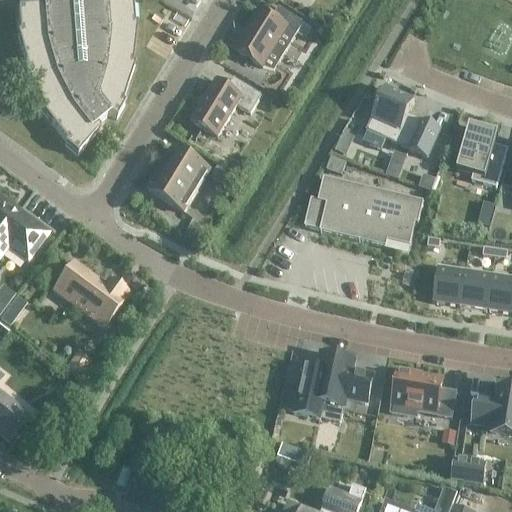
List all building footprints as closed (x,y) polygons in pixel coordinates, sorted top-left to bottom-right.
[(42,0),(43,7),(17,9),(19,33),(16,34),(27,73),(25,74),(43,110),(41,111),(66,143),(64,145),(77,156),(99,130),(96,125),(108,115),(116,120),(124,105),(122,103),(134,65),(131,64),(136,25),(133,24),(131,0),(123,1),(122,0),(42,0)] [(286,28),(296,34),(303,23),(278,8),(271,18),(258,10),(234,50),(261,67),(286,28)] [(217,138),(222,129),(236,107),(249,115),(261,96),(232,78),(226,88),(214,81),(190,121),(217,138)] [(365,132),(426,160),(440,130),(407,116),(413,103),(384,89),(365,132)] [(456,171),(472,176),(470,182),(496,189),(507,150),(494,146),(497,134),(469,126),(456,171)] [(173,149),(160,170),(196,193),(209,172),(173,149)] [(183,213),(196,193),(160,170),(147,191),(183,213)] [(304,227),(319,231),(319,233),(385,248),(386,242),(409,247),(414,224),(417,225),(423,203),(323,179),(317,201),(310,200),(304,227)] [(46,234),(0,200),(0,256),(6,247),(26,262),(46,234)] [(494,205),(483,202),(478,224),(488,227),(494,205)] [(438,249),(439,242),(439,241),(428,240),(427,240),(426,248),(438,249)] [(493,259),(495,251),(483,249),(482,257),(493,259)] [(495,251),(493,259),(505,260),(507,253),(507,252),(495,251)] [(72,263),(52,291),(104,329),(124,302),(129,295),(108,280),(104,287),(72,263)] [(459,308),(465,273),(437,268),(432,304),(459,308)] [(486,312),(491,277),(465,273),(459,308),(486,312)] [(511,279),(491,277),(486,312),(511,316),(511,315),(511,279)] [(344,409),(345,401),(366,405),(372,377),(352,372),(354,362),(320,354),(317,369),(303,366),(302,373),(293,414),(319,420),(323,404),(344,409)] [(78,355),(67,370),(77,377),(88,362),(78,355)] [(440,381),(440,382),(412,377),(412,374),(398,371),(392,407),(391,414),(415,418),(416,411),(434,414),(434,417),(450,419),(455,394),(440,391),(441,382),(440,381)] [(511,387),(502,386),(501,388),(497,388),(494,406),(490,405),(490,402),(475,400),(471,425),(491,428),(490,433),(511,436),(511,387)] [(0,434),(8,441),(28,417),(0,393),(0,434)] [(457,432),(444,430),(441,444),(454,446),(457,432)] [(450,481),(482,486),(485,466),(453,462),(450,481)] [(306,511),(287,504),(283,511),(356,511),(365,491),(352,486),(347,497),(328,490),(319,511),(306,511)]
